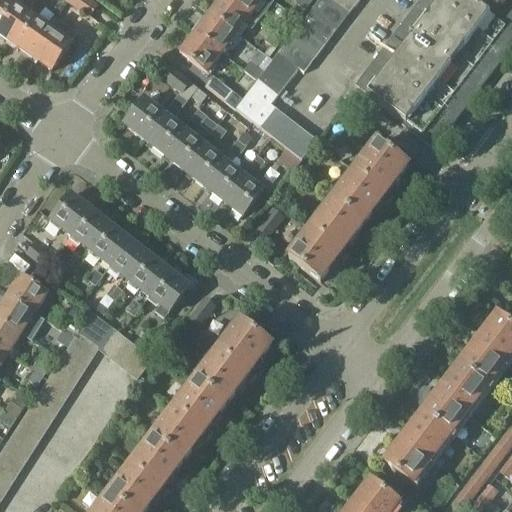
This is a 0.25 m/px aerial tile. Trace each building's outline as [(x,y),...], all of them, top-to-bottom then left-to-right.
[(6,0),(6,1),(0,9),(0,36),(9,43),(28,16),(34,7),(24,0),(6,0)] [(85,0),(68,0),(67,2),(89,18),(96,8),(85,0)] [(229,0),(219,0),(208,15),(237,37),(243,28),(251,33),(259,22),(251,17),(229,0)] [(229,0),(251,17),(259,22),(260,23),(274,4),(268,0),(229,0)] [(310,0),(298,0),(295,4),(305,12),(313,2),(310,0)] [(326,0),(320,0),(311,12),(336,32),(348,17),(326,0)] [(357,0),(326,0),(348,17),(360,2),(357,0)] [(422,0),(355,88),(385,110),(404,124),(428,143),(436,149),(511,48),(511,33),(489,16),(501,0),(422,0)] [(311,12),(298,29),(324,48),(336,32),(311,12)] [(289,14),(281,24),(290,32),(298,21),(289,14)] [(208,15),(193,35),(221,57),(237,37),(208,15)] [(28,16),(9,43),(30,58),(49,30),(28,16)] [(49,30),(30,58),(51,73),(71,45),(77,37),(55,22),(49,30)] [(298,29),(277,56),(298,72),(303,76),(304,75),(303,74),(315,59),(316,59),(324,48),(298,29)] [(273,33),(265,43),(270,47),(275,51),(283,41),(273,33)] [(193,35),(179,54),(207,75),(221,57),(193,35)] [(258,52),(250,62),(260,71),(268,60),(264,56),(258,52)] [(272,63),(270,66),(291,82),(298,72),(277,56),(272,63)] [(264,73),(263,75),(284,91),(291,82),(270,66),(264,73)] [(163,79),(162,80),(181,95),(189,84),(170,69),(163,79)] [(263,75),(255,85),(276,100),(276,101),(284,91),(263,75)] [(213,79),(206,89),(226,104),(230,99),(233,94),(213,79)] [(255,85),(235,111),(261,131),(276,111),(270,107),(276,100),(255,85)] [(164,116),(144,142),(164,157),(184,132),(173,123),(188,104),(179,97),(164,116)] [(144,101),(124,126),(144,142),(164,116),(152,107),(144,101)] [(276,111),(261,131),(271,139),(285,119),(276,111)] [(199,113),(191,123),(199,130),(207,119),(199,113)] [(285,119),(271,139),(281,147),(296,127),(285,119)] [(296,127),(281,147),(289,153),(291,155),(306,135),(296,127)] [(218,128),(211,138),(219,145),(227,135),(218,128)] [(184,132),(164,157),(184,173),(204,147),(184,132)] [(306,135),(291,155),(298,160),(302,163),(316,143),(315,142),(306,135)] [(238,144),(230,154),(238,160),(246,150),(238,144)] [(376,144),(333,201),(365,225),(384,201),(389,194),(408,169),(387,153),(376,144)] [(204,147),(184,173),(203,188),(224,163),(204,147)] [(258,159),(251,169),(259,175),(266,165),(258,159)] [(224,163),(203,188),(223,204),(243,178),(224,163)] [(243,178),(223,204),(243,219),(263,193),(243,178)] [(71,197),(50,223),(71,239),(91,212),(71,197)] [(333,201),(288,260),(300,269),(320,284),(340,259),(345,251),(365,225),(333,201)] [(91,212),(71,239),(90,254),(111,228),(91,212)] [(273,212),(258,231),(268,239),(283,220),(273,213),(273,212)] [(111,228),(90,254),(110,269),(130,243),(111,228)] [(130,243),(110,269),(130,284),(150,258),(130,243)] [(35,245),(26,256),(45,271),(54,261),(35,245)] [(75,258),(68,268),(76,274),(83,264),(75,258)] [(150,258),(130,284),(149,300),(169,274),(150,258)] [(95,274),(88,284),(96,290),(104,280),(95,274)] [(169,274),(149,300),(160,308),(155,314),(164,320),(168,314),(169,315),(189,289),(169,274)] [(20,277),(6,298),(34,316),(48,294),(20,277)] [(115,289),(107,299),(115,305),(123,295),(115,289)] [(6,298),(0,308),(0,323),(21,337),(31,343),(44,323),(34,316),(6,298)] [(205,301),(190,320),(200,328),(215,309),(205,301)] [(134,303),(126,313),(134,320),(143,310),(134,303)] [(91,314),(85,323),(108,340),(114,330),(92,312),(91,314)] [(464,359),(459,366),(489,389),(511,358),(511,328),(496,317),(491,324),(488,323),(485,328),(486,331),(480,338),(475,345),(469,353),(466,352),(463,357),(464,359)] [(0,323),(0,353),(7,358),(15,362),(19,355),(12,350),(21,337),(0,323)] [(82,332),(78,338),(100,352),(108,340),(85,323),(80,331),(82,332)] [(240,324),(195,383),(227,408),(247,381),(252,374),(272,349),(251,333),(240,324)] [(70,325),(63,335),(75,343),(78,338),(82,332),(80,331),(70,325)] [(164,325),(157,334),(167,342),(174,333),(164,325)] [(108,340),(100,352),(109,359),(125,339),(114,330),(108,340)] [(63,335),(58,343),(70,350),(71,348),(75,343),(63,335)] [(75,343),(71,348),(93,362),(100,352),(78,338),(75,343)] [(125,339),(109,359),(119,367),(135,347),(125,339)] [(135,347),(119,367),(129,375),(144,354),(135,347)] [(70,350),(65,358),(86,372),(93,362),(71,348),(70,350)] [(144,354),(129,375),(138,382),(141,379),(153,361),(144,354)] [(65,358),(58,369),(80,383),(86,372),(65,358)] [(37,363),(32,372),(43,379),(48,370),(37,363)] [(427,408),(422,415),(452,437),(489,389),(459,366),(454,373),(451,373),(447,377),(449,380),(443,387),(438,394),(432,402),(429,401),(425,406),(427,408)] [(55,374),(51,379),(73,393),(80,383),(58,369),(55,374)] [(32,372),(25,382),(36,389),(43,379),(32,372)] [(51,379),(45,389),(66,403),(73,393),(51,379)] [(195,383),(153,438),(185,462),(203,439),(209,431),(227,408),(195,383)] [(45,389),(38,399),(60,413),(66,403),(45,389)] [(38,399),(31,410),(53,424),(60,413),(38,399)] [(10,405),(4,413),(16,421),(22,412),(10,405)] [(31,410),(25,420),(46,434),(53,424),(31,410)] [(4,413),(0,420),(0,424),(10,430),(16,421),(4,413)] [(390,457),(384,464),(414,487),(452,437),(422,415),(417,422),(414,421),(410,426),(411,429),(406,436),(401,443),(395,451),(391,450),(388,455),(390,457)] [(25,420),(18,430),(40,444),(46,434),(25,420)] [(18,430),(11,440),(33,454),(40,444),(18,430)] [(511,432),(509,430),(503,438),(511,445),(511,432)] [(153,438),(109,497),(128,511),(147,511),(160,496),(165,489),(185,462),(153,438)] [(511,445),(503,438),(497,447),(506,454),(511,446),(511,445)] [(11,440),(5,451),(26,465),(33,454),(11,440)] [(497,447),(491,455),(500,462),(506,454),(497,447)] [(5,451),(0,458),(0,462),(20,475),(26,465),(5,451)] [(491,455),(484,463),(494,470),(500,462),(491,455)] [(0,462),(0,476),(13,485),(20,475),(0,462)] [(484,463),(478,471),(488,479),(494,470),(484,463)] [(511,468),(507,465),(499,476),(509,482),(511,477),(511,468)] [(478,471),(472,480),(481,487),(488,479),(478,471)] [(0,476),(0,491),(6,495),(13,485),(0,476)] [(472,480),(466,488),(475,495),(481,487),(472,480)] [(395,511),(400,506),(384,494),(370,484),(364,491),(361,491),(358,495),(360,498),(359,498),(354,505),(349,511),(348,511),(395,511)] [(466,488),(459,496),(469,503),(475,495),(466,488)] [(490,488),(482,498),(483,499),(491,506),(499,496),(490,488)] [(459,496),(453,504),(463,511),(469,503),(459,496)] [(128,511),(109,497),(97,511),(128,511)] [(482,498),(476,506),(483,511),(486,511),(491,506),(483,499),(482,498)]
